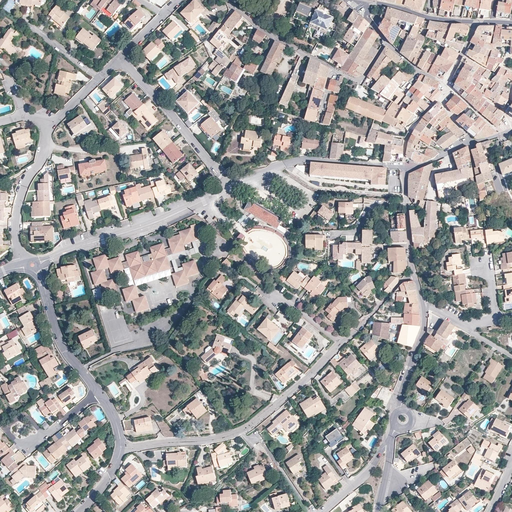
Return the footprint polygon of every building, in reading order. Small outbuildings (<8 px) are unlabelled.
[(94,0),(93,2),(98,6),(97,8),(100,11),(103,8),(108,0),(94,0)] [(115,0),(114,0),(108,0),(103,8),(113,16),(120,6),(117,4),(114,2),(115,0)] [(191,23),(195,19),(204,10),(195,0),(181,13),(191,23)] [(406,0),(405,6),(419,12),(423,0),(406,0)] [(440,9),(438,15),(443,16),(444,11),(446,9),(449,12),(452,13),(454,4),(455,0),(442,0),(441,4),(440,9)] [(466,0),(464,6),(469,7),(468,19),(472,19),(473,8),(471,8),(472,0),(466,0)] [(472,0),(471,8),(473,8),(480,9),(481,0),(472,0)] [(481,0),(480,9),(479,12),(480,13),(481,9),(490,11),(491,5),(491,4),(492,1),(486,0),(481,0)] [(312,8),(300,3),(293,18),(309,25),(307,31),(324,38),(327,31),(328,32),(330,27),(334,29),(336,24),(332,23),(334,18),(333,18),(335,15),(334,15),(335,13),(319,6),(318,8),(318,7),(317,10),(316,10),(314,14),(310,12),(312,8)] [(499,3),(496,17),(496,18),(502,18),(510,19),(510,16),(511,5),(511,4),(502,3),(499,3)] [(60,8),(57,6),(49,15),(52,18),(50,21),(60,29),(70,18),(59,9),(60,8)] [(388,8),(384,20),(396,27),(398,20),(395,19),(398,11),(388,8)] [(484,16),(483,19),(485,19),(490,18),(490,11),(481,9),(480,13),(480,14),(484,16)] [(138,10),(125,23),(132,30),(145,17),(138,10)] [(236,11),(224,25),(231,32),(234,28),(243,17),(236,11)] [(357,14),(354,11),(347,20),(354,24),(359,16),(357,14)] [(398,20),(414,25),(418,17),(410,15),(398,11),(395,19),(398,20)] [(364,20),(359,16),(354,24),(343,39),(344,40),(349,43),(355,47),(367,28),(370,25),(364,20)] [(243,17),(234,28),(237,30),(246,20),(243,17)] [(418,41),(424,43),(426,37),(416,34),(418,30),(419,30),(420,29),(421,27),(427,29),(429,23),(423,21),(423,19),(418,17),(414,25),(410,35),(409,37),(418,41)] [(210,26),(214,30),(219,24),(215,20),(210,26)] [(384,20),(379,29),(384,36),(385,37),(389,43),(392,45),(397,36),(401,30),(396,27),(384,20)] [(173,21),(163,31),(171,40),(182,29),(173,21)] [(429,30),(426,37),(434,40),(436,40),(438,32),(440,23),(437,23),(432,22),(430,22),(429,23),(427,29),(429,30)] [(440,23),(438,32),(443,33),(448,34),(452,25),(447,24),(440,23)] [(231,32),(224,25),(210,42),(218,49),(219,49),(222,45),(220,42),(226,35),(227,36),(231,32)] [(462,25),(452,25),(448,34),(446,41),(464,46),(465,43),(453,39),(455,36),(459,38),(460,34),(467,37),(469,29),(468,27),(462,25)] [(477,31),(476,33),(482,35),(492,37),(494,27),(480,27),(479,28),(478,28),(478,29),(477,31)] [(497,27),(493,45),(493,46),(496,46),(501,48),(502,46),(501,46),(502,40),(500,40),(502,27),(497,27)] [(508,28),(502,27),(500,40),(502,40),(501,46),(502,46),(511,47),(511,31),(508,31),(508,28)] [(9,45),(11,42),(14,38),(16,41),(20,35),(11,28),(3,40),(2,39),(0,41),(0,50),(3,53),(4,51),(9,54),(13,48),(12,47),(9,45)] [(375,33),(367,28),(355,47),(351,52),(349,55),(340,70),(353,76),(355,77),(356,77),(358,77),(360,76),(361,76),(362,75),(356,71),(359,66),(367,53),(374,58),(379,50),(372,46),(378,35),(375,33)] [(84,43),(91,48),(93,45),(96,47),(101,41),(94,35),(92,36),(83,29),(76,38),(83,43),(84,43)] [(200,39),(191,30),(188,33),(197,41),(200,39)] [(260,44),(266,35),(258,30),(253,39),(260,44)] [(406,41),(400,53),(409,60),(418,41),(409,37),(410,35),(402,31),(399,37),(406,41)] [(443,33),(441,42),(444,43),(461,51),(464,46),(446,41),(448,34),(443,33)] [(473,39),(470,43),(476,46),(477,47),(483,49),(485,43),(490,44),(492,37),(482,35),(476,33),(475,35),(473,39)] [(165,46),(157,38),(153,42),(152,42),(142,52),(152,62),(160,54),(158,52),(165,46)] [(418,41),(409,60),(413,63),(421,48),(424,43),(418,41)] [(286,46),(276,42),(271,51),(281,55),(286,46)] [(492,51),(491,58),(497,59),(498,58),(499,52),(502,52),(502,51),(495,49),(496,46),(493,46),(493,45),(490,44),(485,43),(483,49),(492,51)] [(469,46),(467,49),(472,51),(479,54),(484,56),(490,58),(491,58),(492,51),(483,49),(477,47),(476,46),(474,48),(469,46)] [(386,47),(374,67),(382,73),(392,61),(397,65),(398,64),(402,67),(405,67),(406,63),(386,47)] [(421,48),(413,63),(415,64),(421,69),(425,71),(429,74),(437,77),(442,80),(454,64),(441,58),(442,55),(440,54),(438,57),(421,48)] [(442,55),(441,58),(454,64),(457,59),(459,55),(448,49),(446,48),(442,55)] [(214,60),(208,68),(213,72),(212,73),(216,77),(224,66),(228,68),(232,62),(231,61),(229,59),(222,52),(219,49),(218,49),(214,54),(217,56),(214,60)] [(349,55),(339,49),(332,60),(338,63),(336,68),(340,70),(349,55)] [(467,49),(465,54),(480,65),(484,56),(479,54),(472,51),(467,49)] [(281,55),(271,51),(261,72),(271,77),(277,63),(281,55)] [(366,70),(374,58),(367,53),(359,66),(366,70)] [(234,63),(234,64),(240,67),(244,59),(237,56),(237,57),(234,63)] [(484,56),(480,65),(486,68),(488,62),(490,58),(484,56)] [(463,57),(461,62),(465,64),(473,68),(477,70),(479,67),(470,61),(469,60),(463,57)] [(488,62),(486,68),(494,72),(499,66),(504,60),(498,58),(497,59),(491,58),(490,58),(488,62)] [(173,78),(177,84),(183,80),(181,77),(194,68),(195,66),(189,59),(182,63),(177,67),(178,68),(176,70),(175,68),(169,72),(173,78)] [(253,74),(260,61),(256,59),(253,63),(244,59),(240,67),(244,69),(253,74)] [(317,76),(321,64),(310,59),(303,83),(310,85),(307,97),(311,98),(312,96),(314,89),(314,88),(317,76)] [(234,64),(232,63),(228,69),(240,76),(244,69),(240,67),(234,64)] [(326,67),(321,64),(317,76),(327,78),(330,69),(326,67)] [(465,64),(463,69),(470,72),(473,68),(465,64)] [(364,74),(366,70),(359,66),(356,71),(362,75),(363,75),(364,74)] [(372,78),(377,82),(383,75),(382,73),(374,67),(367,77),(369,78),(371,76),(372,78)] [(468,76),(470,72),(463,69),(458,67),(456,72),(454,76),(458,78),(461,80),(470,80),(471,77),(468,76)] [(475,73),(474,74),(472,78),(474,79),(470,84),(472,85),(474,86),(476,88),(480,91),(481,89),(483,87),(479,84),(480,83),(478,83),(480,80),(481,78),(482,76),(483,75),(486,72),(487,71),(479,67),(477,70),(475,73)] [(501,68),(497,75),(501,77),(502,75),(505,77),(508,72),(501,68)] [(228,69),(224,76),(236,83),(240,76),(228,69)] [(73,81),(74,74),(60,71),(58,81),(62,81),(61,85),(57,84),(55,90),(65,93),(67,87),(70,88),(71,84),(69,83),(66,82),(66,79),(70,80),(73,81)] [(481,89),(480,91),(484,92),(486,90),(488,87),(491,82),(488,80),(490,76),(491,74),(490,73),(488,72),(487,71),(486,72),(483,75),(482,76),(481,78),(480,80),(478,83),(480,83),(483,85),(483,86),(483,87),(481,89)] [(388,99),(397,89),(404,80),(406,78),(409,80),(413,76),(403,72),(402,74),(399,72),(393,78),(391,81),(380,94),(388,99)] [(502,75),(500,79),(506,82),(508,80),(511,83),(511,73),(508,72),(505,77),(502,75)] [(288,85),(279,104),(287,107),(288,104),(290,99),(291,95),(292,93),(297,83),(299,76),(295,75),(293,74),(292,75),(288,85)] [(371,89),(380,94),(391,81),(383,75),(377,82),(371,89)] [(424,76),(421,75),(421,76),(420,76),(418,80),(423,83),(426,77),(424,76)] [(491,81),(491,82),(488,87),(492,89),(496,83),(496,84),(497,83),(501,86),(502,86),(503,87),(506,82),(500,79),(501,77),(497,75),(491,81)] [(327,78),(317,76),(314,88),(324,90),(327,78)] [(343,78),(344,76),(343,76),(340,76),(339,82),(337,81),(334,91),(339,93),(343,78)] [(426,77),(423,83),(431,87),(437,90),(439,83),(438,82),(426,77)] [(458,78),(453,88),(453,89),(454,90),(456,91),(461,96),(472,85),(470,84),(461,80),(458,78)] [(115,79),(103,89),(110,98),(122,87),(115,79)] [(334,91),(337,81),(334,81),(331,80),(328,90),(334,91)] [(418,80),(413,87),(424,95),(433,102),(441,94),(437,90),(431,87),(423,83),(418,80)] [(494,91),(490,99),(492,100),(491,101),(493,102),(494,103),(494,102),(498,96),(500,92),(503,87),(502,86),(501,86),(497,83),(496,84),(496,83),(492,89),(494,91)] [(472,85),(461,96),(463,97),(465,99),(476,88),(474,86),(472,85)] [(421,100),(424,95),(413,87),(412,86),(409,91),(421,100)] [(484,93),(483,97),(489,99),(490,99),(494,91),(492,89),(488,87),(486,90),(485,92),(484,93)] [(498,96),(494,102),(499,104),(498,106),(501,108),(502,108),(503,108),(504,108),(508,102),(508,101),(508,100),(508,99),(508,97),(510,90),(503,87),(500,92),(498,96)] [(476,88),(465,99),(468,102),(470,104),(474,108),(483,98),(483,97),(483,95),(484,92),(480,91),(476,88)] [(324,92),(314,89),(312,96),(322,99),(324,92)] [(397,89),(388,99),(393,103),(397,105),(401,99),(403,100),(406,95),(397,89)] [(421,100),(409,91),(406,95),(419,106),(425,111),(429,106),(421,100)] [(187,108),(190,112),(199,103),(188,92),(177,102),(185,110),(187,108)] [(124,101),(134,112),(143,104),(133,93),(124,101)] [(333,116),(338,97),(330,95),(328,102),(327,107),(328,107),(328,108),(327,111),(326,115),(324,120),(323,124),(329,125),(330,126),(333,116)] [(413,115),(419,106),(406,95),(403,100),(399,106),(413,115)] [(452,100),(463,111),(468,107),(456,95),(454,97),(452,100)] [(318,110),(322,99),(312,96),(311,98),(308,107),(318,110)] [(387,112),(350,96),(346,108),(365,116),(374,119),(381,122),(382,121),(386,114),(387,112)] [(483,98),(474,108),(476,109),(478,112),(483,106),(486,101),(486,100),(483,98)] [(449,102),(446,106),(452,113),(459,115),(463,111),(452,100),(449,102)] [(483,106),(478,112),(482,115),(487,109),(490,104),(486,101),(483,106)] [(101,102),(97,106),(102,112),(106,108),(103,104),(101,102)] [(214,109),(208,103),(205,106),(210,111),(214,109)] [(397,105),(393,103),(387,112),(386,114),(382,121),(401,129),(403,127),(405,127),(407,126),(408,126),(417,120),(419,118),(414,116),(413,115),(399,106),(397,105)] [(439,103),(429,112),(434,118),(444,109),(442,106),(441,105),(439,103)] [(147,108),(143,104),(134,112),(134,113),(140,120),(142,122),(141,123),(147,129),(157,121),(146,109),(147,108)] [(490,104),(487,109),(494,115),(498,110),(494,107),(490,104)] [(419,106),(413,115),(414,116),(419,110),(422,113),(425,111),(419,106)] [(110,111),(107,107),(106,108),(102,112),(105,115),(110,111)] [(315,122),(318,111),(308,108),(305,120),(315,122)] [(217,116),(219,114),(214,109),(210,111),(208,113),(211,117),(214,121),(216,119),(213,116),(215,114),(217,116)] [(434,118),(429,123),(433,126),(437,122),(436,121),(440,118),(446,113),(445,111),(444,109),(434,118)] [(464,115),(457,122),(468,132),(479,117),(470,109),(464,115)] [(487,109),(482,115),(487,119),(498,127),(502,122),(500,120),(494,115),(487,109)] [(498,110),(494,115),(500,120),(504,116),(498,110)] [(423,118),(419,123),(426,127),(429,123),(434,118),(429,112),(424,117),(423,118)] [(134,113),(132,114),(138,122),(140,120),(134,113)] [(437,122),(433,126),(437,131),(440,134),(444,130),(452,122),(450,120),(449,118),(446,113),(440,118),(436,121),(437,122)] [(80,116),(67,125),(74,135),(87,126),(80,116)] [(214,121),(211,117),(210,119),(199,127),(202,130),(205,128),(208,132),(212,137),(221,130),(214,121)] [(479,117),(468,132),(473,137),(475,138),(486,124),(479,117)] [(443,136),(436,143),(444,149),(444,150),(458,139),(449,130),(454,125),(453,124),(452,122),(444,130),(447,134),(443,136)] [(119,123),(113,128),(121,137),(127,132),(119,123)] [(419,123),(415,130),(429,138),(433,132),(435,134),(437,131),(433,126),(430,130),(426,127),(419,123)] [(486,124),(475,138),(475,139),(476,139),(479,139),(492,135),(494,130),(486,124)] [(454,125),(449,130),(458,139),(462,138),(465,137),(454,125)] [(12,134),(15,147),(25,144),(25,143),(32,141),(28,129),(25,130),(25,129),(16,132),(16,133),(12,134)] [(378,132),(371,129),(368,138),(367,142),(375,143),(376,143),(378,132)] [(256,145),(256,148),(260,148),(261,140),(257,140),(258,132),(243,130),(241,144),(244,144),(243,149),(250,150),(250,147),(253,147),(254,145),(256,145)] [(414,131),(412,135),(427,144),(429,146),(430,145),(439,149),(442,150),(444,149),(436,143),(433,141),(430,139),(429,138),(415,130),(414,131)] [(153,139),(163,151),(173,143),(169,138),(166,140),(165,137),(167,136),(163,131),(153,139)] [(403,143),(404,140),(401,140),(401,137),(388,135),(378,132),(376,143),(386,145),(392,145),(403,147),(403,143)] [(278,136),(278,135),(276,134),(274,142),(284,145),(283,148),(288,150),(291,138),(283,136),(283,137),(278,136)] [(412,135),(408,142),(416,146),(413,152),(417,153),(424,156),(427,149),(422,149),(423,144),(426,145),(427,144),(412,135)] [(321,140),(303,138),(302,149),(303,149),(303,148),(309,148),(311,148),(320,150),(321,140)] [(367,142),(368,138),(366,138),(364,146),(375,147),(375,143),(367,142)] [(487,141),(481,143),(482,149),(491,146),(490,141),(487,141)] [(179,149),(174,142),(173,143),(184,156),(178,160),(180,162),(187,156),(181,148),(179,149)] [(284,145),(274,142),(273,145),(281,146),(280,149),(288,151),(288,150),(283,148),(284,145)] [(408,147),(406,157),(411,159),(413,152),(416,146),(408,142),(408,147)] [(173,143),(163,151),(174,164),(178,160),(184,156),(173,143)] [(345,144),(332,143),(330,159),(336,159),(342,160),(345,144)] [(474,168),(476,176),(490,172),(482,149),(481,143),(477,144),(476,146),(477,149),(471,150),(475,160),(476,168),(474,168)] [(396,162),(397,154),(391,153),(392,145),(386,145),(384,153),(383,162),(389,162),(396,162)] [(403,147),(392,145),(391,153),(397,154),(397,153),(398,154),(403,154),(403,150),(403,147)] [(468,147),(453,154),(455,160),(469,156),(468,147)] [(138,157),(138,155),(128,156),(130,169),(140,167),(140,166),(144,165),(148,165),(147,156),(146,148),(141,149),(142,155),(142,157),(138,157)] [(424,156),(422,163),(427,161),(428,160),(434,158),(436,156),(438,154),(435,151),(427,149),(424,156)] [(417,153),(413,152),(411,159),(415,161),(418,163),(422,163),(424,156),(417,153)] [(469,156),(455,160),(456,162),(457,167),(466,165),(467,169),(472,168),(469,156)] [(508,161),(499,165),(502,175),(511,170),(511,156),(507,159),(508,161)] [(80,176),(81,176),(91,174),(91,173),(105,171),(107,171),(105,160),(96,162),(95,160),(92,160),(92,161),(89,161),(90,163),(79,165),(80,176)] [(371,185),(385,186),(387,169),(318,163),(310,163),(309,177),(371,182),(371,185)] [(432,164),(423,168),(420,182),(418,190),(415,199),(423,201),(426,188),(432,164)] [(189,165),(181,171),(189,180),(197,174),(189,165)] [(201,165),(195,170),(198,173),(204,168),(201,165)] [(438,190),(439,200),(452,197),(451,188),(455,187),(456,194),(475,190),(472,168),(467,169),(466,165),(457,167),(458,169),(459,171),(452,172),(442,174),(435,175),(436,180),(438,190)] [(64,166),(57,167),(59,181),(71,179),(71,176),(75,175),(74,167),(69,168),(69,170),(65,171),(64,169),(64,166)] [(423,168),(410,174),(409,177),(409,180),(420,182),(423,168)] [(91,174),(81,176),(82,179),(83,179),(84,182),(91,180),(90,178),(97,177),(97,175),(100,175),(100,176),(102,175),(102,174),(106,173),(105,171),(91,173),(91,174)] [(39,184),(40,202),(45,202),(44,197),(49,197),(48,172),(45,176),(45,179),(41,180),(42,184),(39,184)] [(492,180),(490,172),(476,176),(477,185),(484,183),(492,180)] [(155,180),(150,182),(151,185),(155,197),(155,198),(161,197),(160,195),(165,193),(165,195),(172,193),(169,186),(166,187),(164,180),(155,182),(155,180)] [(420,182),(409,180),(409,184),(409,188),(418,190),(420,182)] [(477,185),(479,195),(486,192),(484,183),(477,185)] [(137,189),(141,201),(155,197),(151,185),(141,188),(137,189)] [(132,204),(141,201),(137,189),(136,187),(124,191),(125,195),(123,196),(124,199),(126,199),(126,200),(125,201),(127,207),(132,205),(132,204)] [(418,190),(409,188),(409,192),(409,197),(415,199),(418,190)] [(479,195),(480,201),(487,198),(486,192),(479,195)] [(79,194),(75,194),(79,204),(84,203),(81,193),(79,194)] [(111,195),(98,200),(101,210),(114,206),(111,195)] [(93,213),(101,211),(101,210),(98,200),(92,202),(91,199),(84,202),(85,204),(84,204),(84,205),(86,210),(89,219),(94,218),(93,213)] [(250,200),(244,209),(251,214),(265,222),(266,221),(278,228),(282,220),(250,200)] [(40,202),(32,202),(32,205),(32,207),(36,207),(36,217),(50,216),(49,201),(45,202),(40,202)] [(415,211),(409,211),(410,217),(413,243),(434,244),(436,203),(432,202),(427,202),(425,229),(419,228),(415,215),(415,211)] [(352,204),(339,203),(339,213),(352,213),(352,204)] [(76,216),(73,205),(65,208),(66,212),(63,213),(64,215),(60,217),(63,226),(67,225),(67,226),(80,222),(78,215),(76,216)] [(334,214),(323,206),(318,214),(329,221),(334,214)] [(244,215),(237,221),(240,224),(247,217),(244,215)] [(405,220),(404,216),(391,217),(392,230),(400,229),(406,229),(405,220)] [(42,221),(32,222),(32,227),(31,227),(31,232),(34,232),(34,241),(37,241),(41,241),(41,239),(46,239),(47,241),(53,241),(53,226),(42,226),(42,221)] [(467,241),(471,240),(470,231),(466,231),(465,227),(454,229),(455,238),(456,244),(461,243),(461,241),(461,239),(467,239),(467,241)] [(171,269),(168,261),(167,256),(185,251),(184,245),(189,243),(195,241),(192,228),(179,232),(181,238),(168,242),(170,248),(165,249),(163,243),(150,248),(152,254),(140,257),(138,251),(125,255),(127,261),(122,263),(120,257),(108,261),(106,255),(93,258),(97,271),(91,273),(94,286),(100,284),(104,296),(117,292),(113,279),(107,281),(104,269),(109,268),(111,274),(124,270),(124,269),(129,268),(133,280),(171,269)] [(477,228),(470,228),(470,231),(471,240),(477,239),(482,238),(482,239),(486,239),(485,231),(485,230),(478,231),(477,228)] [(400,229),(392,230),(386,230),(386,240),(391,239),(392,243),(407,243),(406,235),(406,231),(400,232),(400,229)] [(372,235),(373,230),(362,230),(362,244),(368,244),(372,244),(372,235)] [(486,239),(487,245),(491,244),(491,243),(491,241),(495,241),(495,243),(499,242),(499,240),(504,239),(502,231),(493,232),(493,230),(485,231),(486,239)] [(240,232),(234,239),(237,244),(243,236),(240,232)] [(306,236),(306,246),(323,246),(323,241),(323,235),(306,236)] [(167,256),(168,261),(171,260),(175,273),(184,270),(183,267),(178,268),(175,259),(199,252),(195,241),(189,243),(190,246),(193,245),(193,248),(185,251),(167,256)] [(333,245),(333,251),(338,251),(337,254),(337,260),(343,260),(343,254),(347,254),(347,253),(353,253),(353,249),(356,249),(357,243),(352,243),(346,243),(343,243),(342,245),(339,245),(333,245)] [(368,244),(362,244),(362,263),(371,263),(371,248),(368,247),(368,244)] [(406,261),(406,248),(388,249),(388,251),(388,258),(384,258),(384,263),(384,264),(389,264),(389,262),(394,262),(394,261),(406,261)] [(511,252),(502,254),(503,258),(504,264),(501,265),(500,265),(501,270),(503,270),(511,268),(511,252)] [(455,275),(463,274),(462,269),(457,270),(457,265),(456,263),(458,263),(457,254),(452,255),(452,257),(448,258),(449,262),(446,263),(447,271),(454,270),(455,275)] [(184,270),(175,273),(172,274),(176,287),(189,283),(187,277),(199,273),(195,260),(182,264),(183,267),(184,270)] [(231,264),(227,260),(221,265),(225,270),(231,264)] [(406,273),(406,261),(394,261),(394,262),(394,273),(406,273)] [(57,270),(58,280),(59,281),(67,279),(67,278),(74,277),(79,276),(78,271),(76,271),(75,265),(61,267),(61,269),(57,270)] [(511,268),(503,270),(504,275),(506,275),(506,279),(507,285),(511,283),(511,268)] [(301,285),(305,288),(306,287),(311,280),(303,273),(302,274),(300,272),(298,275),(294,272),(287,280),(298,289),(301,285)] [(455,275),(453,276),(455,292),(465,290),(465,285),(464,278),(466,278),(465,274),(463,274),(455,275)] [(208,287),(213,292),(217,295),(218,293),(222,297),(226,292),(223,289),(225,287),(222,284),(220,283),(223,280),(224,281),(226,279),(221,275),(216,281),(214,280),(208,287)] [(370,289),(375,288),(370,276),(366,278),(356,288),(356,287),(353,291),(358,296),(361,294),(363,296),(364,296),(370,289)] [(398,283),(399,278),(391,276),(382,286),(386,289),(384,291),(384,292),(383,293),(385,294),(386,294),(387,295),(388,293),(398,283)] [(321,283),(314,277),(311,280),(306,287),(309,290),(308,291),(311,293),(310,294),(317,299),(325,288),(320,284),(321,283)] [(414,281),(403,283),(400,286),(402,292),(415,290),(415,286),(414,281)] [(511,283),(507,285),(503,285),(504,290),(505,290),(506,298),(505,298),(506,303),(511,301),(511,283)] [(18,291),(20,290),(17,284),(4,291),(12,306),(23,300),(21,296),(18,291)] [(135,286),(122,290),(126,303),(132,301),(136,313),(149,309),(145,296),(139,298),(135,286)] [(99,288),(92,291),(95,301),(102,299),(99,288)] [(465,290),(455,292),(457,303),(462,302),(463,305),(473,303),(472,300),(473,300),(473,293),(472,289),(465,290)] [(398,292),(396,302),(402,303),(403,297),(408,298),(410,304),(418,304),(417,297),(415,290),(402,292),(398,292)] [(217,295),(213,292),(212,293),(219,300),(222,297),(218,293),(217,295)] [(227,311),(232,315),(234,312),(236,313),(237,315),(243,308),(244,307),(254,314),(258,308),(240,293),(235,299),(236,300),(227,311)] [(325,311),(329,314),(333,317),(339,311),(341,312),(344,308),(348,307),(347,297),(339,298),(333,304),(332,303),(325,311)] [(419,306),(418,304),(410,304),(405,303),(403,313),(405,313),(419,315),(419,314),(419,311),(419,306)] [(27,311),(25,306),(17,310),(20,315),(27,311)] [(252,315),(254,314),(244,307),(243,308),(252,315)] [(333,317),(329,314),(327,317),(333,322),(341,312),(339,311),(333,317)] [(30,312),(28,313),(21,317),(20,318),(25,327),(22,329),(27,337),(32,334),(31,332),(36,330),(32,322),(34,321),(30,312)] [(420,323),(419,315),(405,313),(403,325),(420,327),(420,323)] [(267,319),(257,328),(271,340),(281,330),(267,319)] [(455,327),(445,320),(434,337),(444,344),(453,330),(455,327)] [(391,324),(374,322),(372,335),(378,337),(389,340),(390,333),(393,333),(393,330),(390,330),(391,324)] [(416,339),(420,327),(403,325),(400,338),(400,340),(401,341),(401,342),(411,344),(413,344),(414,343),(414,342),(415,342),(416,339)] [(299,333),(292,341),(301,347),(312,335),(303,328),(299,333)] [(78,337),(82,346),(88,344),(89,345),(98,341),(93,330),(78,337)] [(434,337),(430,335),(424,344),(438,353),(441,348),(443,349),(446,345),(444,344),(434,337)] [(213,349),(201,357),(207,364),(219,353),(229,355),(233,342),(217,336),(213,349)] [(414,344),(415,342),(414,342),(414,343),(413,344),(411,344),(401,342),(401,341),(400,340),(400,338),(399,343),(412,348),(414,344)] [(0,350),(3,349),(4,351),(5,353),(3,354),(5,358),(6,358),(11,355),(12,356),(17,353),(16,352),(20,350),(17,345),(16,345),(13,340),(5,344),(4,342),(0,344),(0,350)] [(367,345),(365,344),(360,349),(369,359),(376,353),(380,349),(371,340),(368,343),(368,344),(367,345)] [(269,343),(267,346),(277,354),(280,351),(269,343)] [(33,351),(48,376),(55,372),(53,369),(52,367),(58,364),(54,357),(51,358),(50,356),(52,354),(46,344),(33,351)] [(436,355),(438,353),(424,344),(423,346),(436,355)] [(21,352),(20,350),(16,352),(17,353),(12,356),(11,355),(6,358),(7,360),(12,357),(21,352)] [(376,353),(369,359),(371,362),(378,356),(376,353)] [(347,358),(339,365),(349,375),(352,372),(354,375),(358,371),(356,370),(361,366),(351,355),(347,358)] [(337,362),(334,358),(330,362),(335,368),(339,365),(347,358),(346,356),(339,362),(337,362)] [(126,376),(127,377),(128,379),(132,385),(138,381),(147,375),(152,372),(153,372),(154,373),(155,372),(156,371),(156,370),(156,369),(152,363),(155,362),(151,357),(140,364),(141,366),(139,368),(138,366),(133,369),(135,371),(131,373),(126,376)] [(503,366),(491,358),(489,362),(491,363),(485,372),(486,373),(483,378),(492,383),(503,366)] [(292,360),(275,373),(279,379),(283,377),(287,382),(292,378),(290,376),(299,369),(292,360)] [(201,369),(198,371),(203,381),(209,379),(206,372),(204,374),(201,369)] [(326,377),(320,381),(329,392),(336,386),(337,387),(342,382),(332,371),(328,375),(328,376),(326,377)] [(433,384),(422,376),(416,385),(422,389),(422,390),(426,394),(433,384)] [(16,401),(14,397),(13,394),(25,388),(23,382),(20,377),(14,379),(15,381),(11,382),(11,384),(11,385),(8,386),(7,384),(6,384),(1,386),(10,404),(16,401)] [(13,394),(14,397),(28,390),(24,382),(23,382),(25,388),(13,394)] [(39,392),(41,395),(46,391),(49,389),(49,388),(46,389),(45,389),(41,382),(39,383),(42,389),(39,392)] [(354,382),(350,385),(357,392),(360,389),(354,382)] [(357,392),(350,385),(345,389),(351,397),(357,392)] [(383,387),(375,401),(386,406),(393,392),(390,391),(383,387)] [(56,399),(62,408),(65,406),(64,404),(71,399),(73,398),(70,395),(74,393),(71,388),(56,399)] [(454,399),(441,390),(436,398),(444,404),(443,405),(447,408),(454,399)] [(470,394),(466,391),(461,397),(466,400),(470,394)] [(313,401),(312,399),(311,397),(300,404),(308,417),(315,414),(314,412),(324,406),(318,398),(313,401)] [(59,411),(63,408),(62,408),(56,399),(52,401),(51,399),(46,403),(43,398),(37,403),(40,407),(42,410),(41,411),(44,415),(50,411),(51,412),(52,413),(58,409),(59,410),(59,411)] [(197,399),(185,409),(188,413),(189,412),(190,411),(193,414),(195,417),(201,413),(201,414),(206,410),(197,399)] [(469,399),(466,403),(467,403),(466,405),(465,404),(459,409),(469,418),(479,408),(469,399)] [(314,412),(315,414),(316,415),(326,409),(324,406),(314,412)] [(352,425),(361,431),(366,424),(372,428),(375,424),(369,420),(373,415),(368,411),(369,410),(365,407),(352,425)] [(207,411),(206,410),(201,414),(201,413),(195,417),(197,420),(207,411)] [(278,420),(274,424),(267,429),(273,436),(280,430),(279,429),(282,426),(286,431),(298,422),(292,416),(291,416),(287,410),(276,419),(277,419),(278,420)] [(81,438),(82,439),(85,436),(83,434),(90,428),(95,424),(94,423),(96,421),(92,415),(89,418),(88,416),(78,424),(82,428),(77,433),(81,438)] [(136,429),(136,431),(146,429),(147,431),(153,430),(150,418),(134,421),(134,422),(131,423),(133,430),(136,429)] [(510,426),(496,419),(490,430),(506,437),(511,425),(510,425),(510,426)] [(298,422),(286,431),(288,432),(292,431),(297,427),(298,423),(298,422)] [(366,424),(361,431),(360,433),(362,435),(367,429),(370,431),(372,428),(366,424)] [(344,439),(337,428),(326,436),(330,443),(336,440),(338,443),(344,439)] [(77,433),(74,429),(64,437),(63,436),(59,440),(67,451),(69,452),(71,451),(70,450),(72,448),(71,447),(81,438),(77,433)] [(439,430),(433,436),(434,438),(429,443),(435,451),(443,444),(444,445),(448,442),(439,430)] [(95,460),(99,457),(98,456),(102,453),(107,449),(98,438),(94,442),(95,444),(87,449),(95,460)] [(486,440),(484,439),(481,446),(488,449),(485,456),(494,461),(498,454),(500,447),(497,446),(486,440)] [(59,440),(56,443),(57,445),(49,451),(47,450),(42,453),(49,461),(54,457),(56,460),(67,451),(59,440)] [(10,453),(13,451),(10,448),(9,449),(8,450),(2,443),(0,441),(0,455),(0,456),(1,456),(4,458),(10,453)] [(57,445),(56,443),(47,450),(49,451),(57,445)] [(216,452),(211,454),(215,467),(220,465),(219,464),(228,462),(228,463),(231,462),(232,462),(231,455),(228,456),(227,453),(224,453),(223,450),(226,448),(223,443),(214,450),(216,452)] [(455,448),(458,453),(465,448),(462,443),(455,448)] [(413,444),(401,454),(408,462),(415,456),(416,457),(420,453),(413,444)] [(354,458),(346,447),(337,454),(340,459),(337,461),(342,469),(346,466),(345,465),(354,458)] [(167,465),(178,465),(187,464),(186,454),(182,454),(181,451),(178,451),(178,453),(166,453),(166,461),(167,461),(167,465)] [(89,464),(92,462),(84,452),(81,454),(83,457),(76,462),(74,459),(66,465),(74,476),(79,472),(79,471),(81,469),(84,472),(91,467),(89,464)] [(1,461),(0,461),(2,463),(3,462),(12,472),(18,466),(14,462),(11,458),(12,457),(13,456),(10,453),(4,458),(1,461)] [(299,454),(285,462),(294,474),(303,468),(300,464),(302,462),(299,459),(301,458),(299,454)] [(480,467),(483,461),(481,460),(474,457),(471,462),(480,467)] [(453,461),(443,469),(447,475),(449,477),(455,472),(456,473),(461,469),(453,461)] [(5,470),(9,475),(9,474),(12,472),(3,462),(2,463),(6,469),(5,470)] [(27,466),(24,462),(18,466),(12,472),(9,474),(17,483),(22,479),(21,477),(24,475),(29,475),(29,477),(29,478),(35,479),(36,467),(27,466)] [(257,467),(254,469),(247,472),(252,484),(260,481),(259,479),(268,475),(263,464),(259,466),(257,466),(257,467)] [(126,474),(121,479),(131,490),(135,486),(133,485),(137,482),(136,479),(142,474),(133,465),(130,468),(129,467),(126,469),(125,470),(127,472),(125,473),(126,474)] [(336,478),(327,465),(323,468),(326,472),(321,475),(322,477),(318,479),(326,490),(335,483),(333,481),(336,478)] [(196,476),(198,482),(206,480),(206,481),(211,480),(216,479),(212,466),(202,469),(202,467),(196,468),(198,476),(196,476)] [(79,472),(74,476),(76,478),(84,472),(81,469),(79,471),(79,472)] [(489,482),(490,479),(493,474),(483,469),(476,481),(484,485),(482,488),(487,491),(491,484),(489,482)] [(40,491),(46,498),(49,496),(46,492),(48,490),(51,494),(57,501),(61,497),(59,494),(60,492),(62,494),(68,490),(61,480),(53,486),(51,488),(48,484),(45,487),(40,491)] [(429,480),(424,484),(425,485),(423,486),(423,485),(417,490),(425,500),(432,495),(433,495),(438,491),(429,480)] [(130,492),(121,482),(117,485),(118,486),(120,487),(118,489),(117,487),(113,491),(114,492),(110,495),(119,506),(127,499),(126,497),(125,496),(130,492)] [(146,499),(154,508),(160,503),(159,502),(167,494),(163,489),(161,491),(160,492),(157,489),(150,494),(151,495),(146,499)] [(217,504),(221,503),(229,502),(229,504),(229,507),(238,506),(237,494),(231,494),(231,490),(223,490),(223,493),(220,494),(220,496),(217,497),(217,504)] [(42,503),(46,498),(40,491),(27,503),(26,502),(23,506),(28,511),(43,511),(47,509),(42,503)] [(458,499),(454,501),(460,509),(464,506),(466,509),(468,510),(472,507),(471,507),(470,506),(474,503),(477,500),(470,491),(459,499),(458,499)] [(159,502),(160,503),(161,504),(169,496),(167,494),(159,502)] [(287,494),(274,497),(275,502),(273,502),(276,510),(282,508),(281,507),(290,504),(287,494)] [(0,511),(5,511),(6,511),(10,508),(12,510),(15,507),(7,499),(4,501),(2,498),(0,499),(0,511)] [(152,511),(153,511),(144,501),(136,507),(137,509),(133,511),(152,511)] [(403,501),(398,504),(399,505),(398,506),(397,505),(391,510),(392,511),(411,511),(412,511),(403,501)] [(460,509),(454,501),(449,506),(451,508),(449,510),(450,511),(448,511),(456,511),(460,509)]
